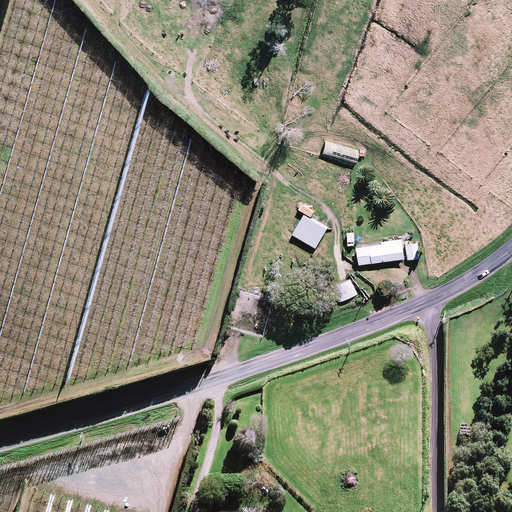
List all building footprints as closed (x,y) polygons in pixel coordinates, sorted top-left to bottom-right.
[(364,153),(326,142),(322,155),(355,165),(358,155),(363,156),(364,153)] [(315,213),(303,205),(299,210),(311,217),(315,213)] [(328,228),(305,214),(293,235),(316,248),(328,228)] [(360,265),(408,258),(408,261),(421,259),(419,246),(412,246),(407,247),(406,239),(380,242),(380,245),(358,248),(360,265)] [(357,295),(350,280),(334,287),(341,302),(357,295)]
